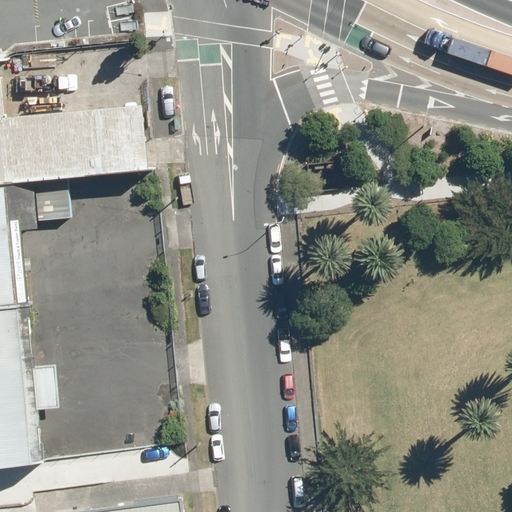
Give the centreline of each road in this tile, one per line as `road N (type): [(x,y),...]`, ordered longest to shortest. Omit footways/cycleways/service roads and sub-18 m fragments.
road 1 (primary): [(511,120),(346,84),(309,91),(283,103),(260,132),(232,193)]
road 2 (unclassified): [(235,254),(258,511)]
road 3 (primary): [(511,73),(376,27),(323,0)]
road 4 (unclassified): [(232,193),(226,55),(213,0)]
